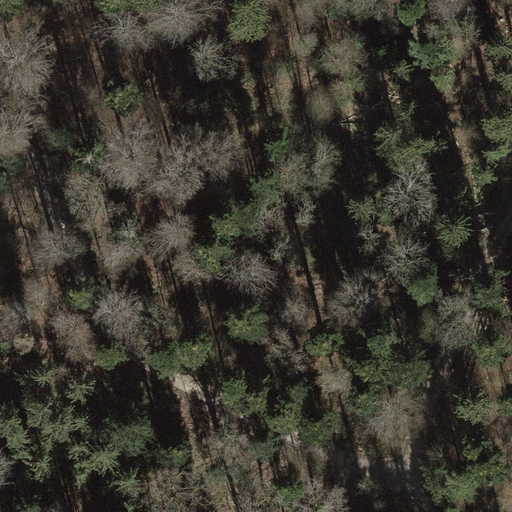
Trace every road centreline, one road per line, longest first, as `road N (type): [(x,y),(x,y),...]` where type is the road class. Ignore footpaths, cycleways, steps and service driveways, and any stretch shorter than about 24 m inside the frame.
road 1 (track): [(429,511),(409,482),(299,441),(131,352),(96,309),(0,102)]
road 2 (track): [(409,482),(438,367),(485,258),(511,220)]
